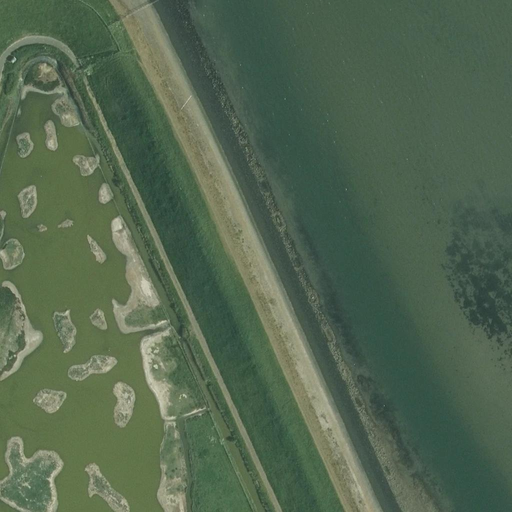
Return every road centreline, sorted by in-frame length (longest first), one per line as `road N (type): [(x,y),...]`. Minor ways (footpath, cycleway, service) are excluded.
road 1 (track): [(107,0),(350,511)]
road 2 (track): [(81,70),(279,511)]
